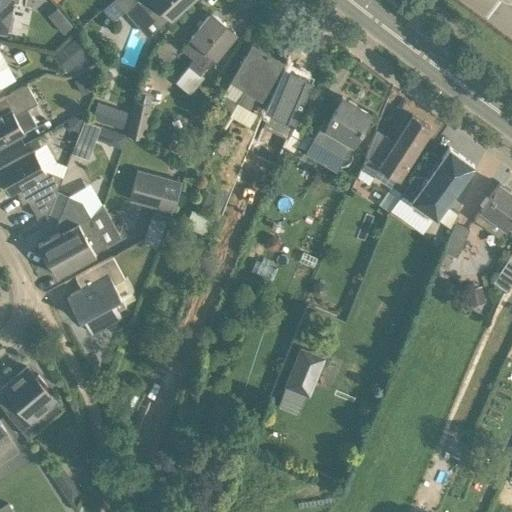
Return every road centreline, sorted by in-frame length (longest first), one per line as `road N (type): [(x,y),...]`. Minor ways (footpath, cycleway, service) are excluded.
road 1 (residential): [(92,502),(92,413),(37,300),(20,298)]
road 2 (tertiary): [(511,125),(349,0)]
